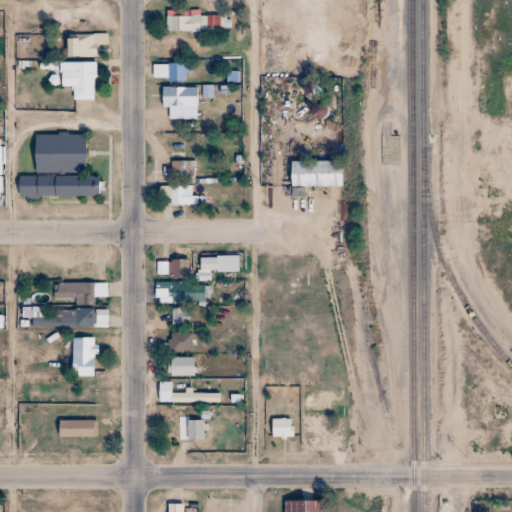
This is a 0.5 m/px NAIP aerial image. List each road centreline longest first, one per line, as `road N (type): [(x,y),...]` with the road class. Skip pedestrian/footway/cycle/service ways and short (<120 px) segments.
road 1 (residential): [(136,511),(133,0)]
road 2 (residential): [(281,231),(0,230)]
road 3 (residential): [(511,477),(253,477)]
road 4 (residential): [(253,477),(0,476)]
